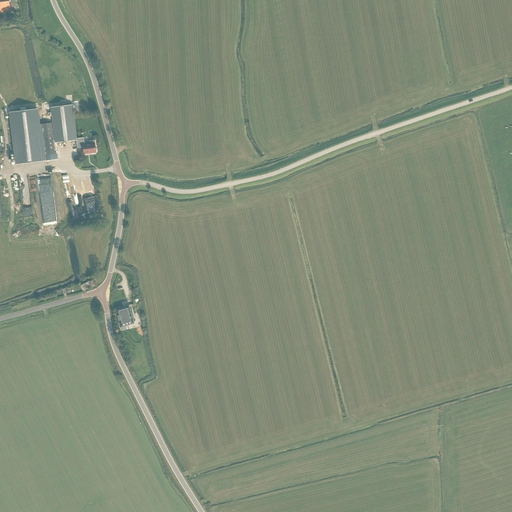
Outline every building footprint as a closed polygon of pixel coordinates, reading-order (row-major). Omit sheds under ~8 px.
[(10,10),(17,9),(16,0),(0,0),(0,13),(10,12),(10,10)] [(72,105),(51,107),(52,123),(42,124),(37,123),(36,109),(11,112),(17,164),(42,161),(40,144),(43,143),(45,161),(55,160),(53,138),(54,138),(55,143),(76,140),(77,148),(82,148),(83,154),(94,153),(95,151),(95,144),(84,145),(83,138),(76,139),(73,111),(72,105)] [(93,217),(100,215),(97,203),(89,206),(93,217)] [(95,283),(96,282),(94,279),(93,279),(92,278),(91,279),(91,280),(88,282),(80,286),(83,291),(91,287),(96,285),(95,283)] [(129,308),(137,306),(135,302),(128,304),(129,305),(115,309),(120,327),(134,324),(133,321),(129,308)]
